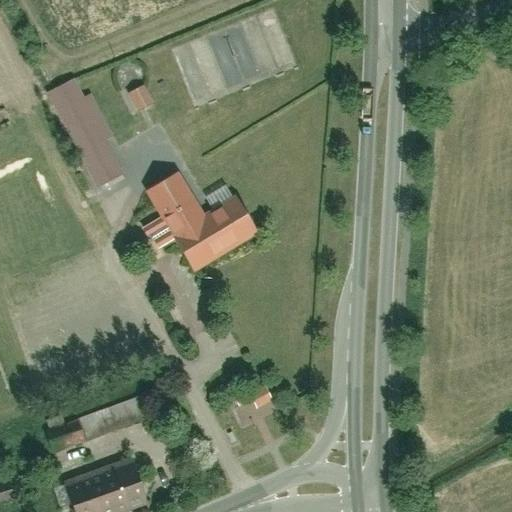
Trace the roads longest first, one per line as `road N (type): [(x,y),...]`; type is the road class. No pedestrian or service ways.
road 1 (tertiary): [(382,503),(382,310),(397,80),(388,36)]
road 2 (tertiary): [(388,36),(371,77),(357,310)]
road 3 (tertiary): [(357,310),(329,441),(305,472),(259,501)]
road 4 (tertiary): [(357,310),(357,502)]
road 5 (tertiary): [(388,36),(444,35),(511,19)]
